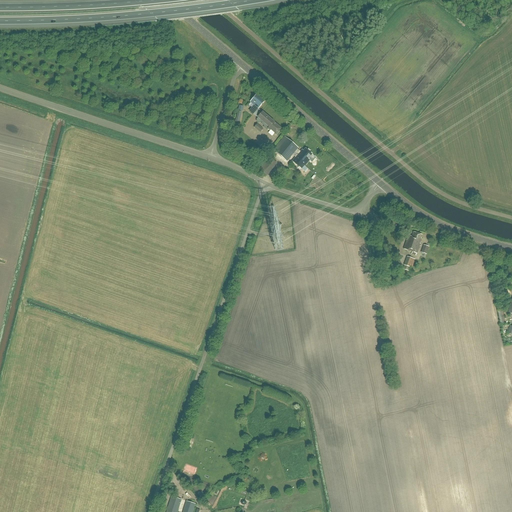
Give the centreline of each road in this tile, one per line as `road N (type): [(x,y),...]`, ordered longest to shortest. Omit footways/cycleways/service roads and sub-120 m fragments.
road 1 (unclassified): [(511,217),(462,204),(422,180),(212,0)]
road 2 (unclassified): [(264,182),(150,511)]
road 3 (motorway): [(0,21),(254,0)]
road 4 (tertiary): [(0,87),(210,157)]
road 5 (tertiary): [(378,182),(238,63)]
road 6 (motorway): [(154,0),(0,7)]
road 7 (tertiary): [(511,248),(441,226),(378,182)]
